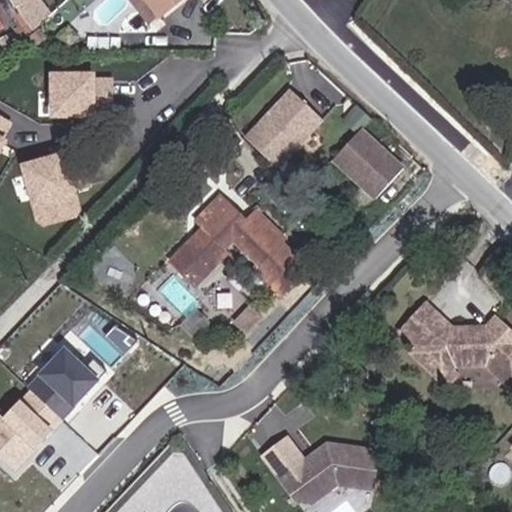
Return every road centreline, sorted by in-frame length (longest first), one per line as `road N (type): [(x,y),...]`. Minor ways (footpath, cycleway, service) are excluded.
road 1 (residential): [(73,511),(157,422),(251,396),(468,171)]
road 2 (unclassified): [(297,0),(468,171)]
